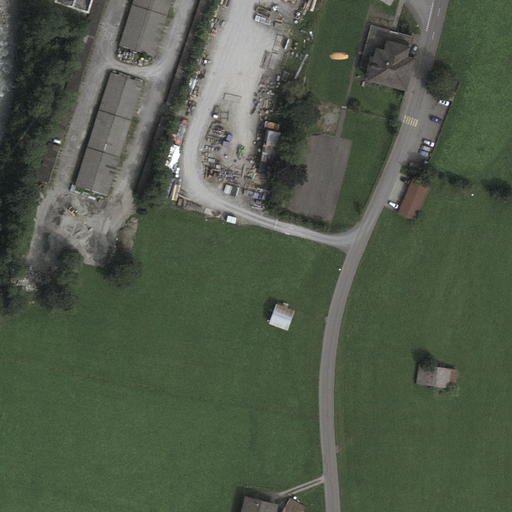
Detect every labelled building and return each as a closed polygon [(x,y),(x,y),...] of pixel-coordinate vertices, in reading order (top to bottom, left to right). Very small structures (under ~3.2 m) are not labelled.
[(93,0),(65,90),(76,93),(105,0),(93,0)] [(170,0),(134,0),(121,45),(153,55),(170,0)] [(214,0),(199,0),(168,101),(181,105),(214,0)] [(402,46),(369,37),(361,66),(372,69),(369,80),(399,88),(399,89),(405,90),(414,59),(406,57),(411,37),(405,35),(402,46)] [(76,185),(106,195),(141,83),(112,74),(76,185)] [(62,98),(51,134),(62,138),(73,102),(62,98)] [(163,115),(142,181),(156,185),(177,119),(163,115)] [(37,179),(48,183),(60,146),(49,142),(37,179)] [(414,179),(410,188),(425,194),(429,185),(414,179)] [(410,188),(403,204),(418,211),(425,194),(410,188)] [(418,211),(403,204),(399,213),(414,220),(418,211)] [(292,312),(277,306),(271,322),(286,328),(292,312)] [(430,366),(419,365),(417,382),(454,387),(457,372),(430,367),(430,366)] [(243,511),(272,511),(274,507),(247,500),(243,511)] [(291,500),(283,511),(301,511),(304,508),(291,500)]
